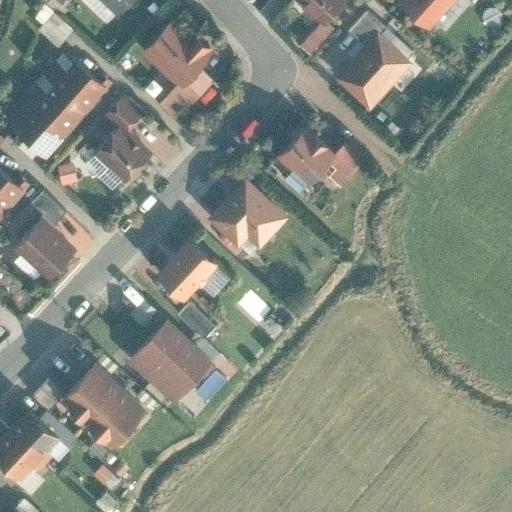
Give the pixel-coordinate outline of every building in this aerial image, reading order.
[(127,0),(105,0),(117,11),(127,0)] [(303,0),(326,20),(343,0),(303,0)] [(409,0),(434,22),(453,0),(409,0)] [(368,43),(380,29),(387,21),(368,5),(349,26),(368,43)] [(71,26),(52,10),(41,23),(60,39),(71,26)] [(172,17),(145,46),(182,82),(209,53),(172,17)] [(375,105),(415,60),(380,29),(368,43),(340,73),(375,105)] [(47,70),(86,105),(111,76),(102,68),(97,74),(67,47),(66,48),(74,56),(67,64),(59,57),(48,70),(47,70)] [(28,92),(27,92),(66,127),(86,105),(47,70),(46,70),(55,78),(46,88),(38,80),(28,92)] [(123,90),(106,109),(119,121),(120,120),(126,126),(142,108),(123,90)] [(8,114),(7,115),(46,149),(66,127),(27,92),(27,93),(35,100),(26,110),(18,102),(8,114)] [(119,121),(96,146),(110,160),(99,171),(112,183),(123,172),(125,174),(127,172),(134,172),(140,166),(140,158),(150,148),(126,126),(120,120),(119,121)] [(338,152),(307,125),(281,155),(312,182),(338,152)] [(63,178),(78,175),(74,156),(60,159),(63,178)] [(0,203),(3,206),(28,178),(20,170),(15,176),(0,163),(0,203)] [(246,176),(212,212),(238,237),(248,226),(255,219),(267,230),(284,211),(246,176)] [(66,209),(43,188),(34,198),(57,219),(66,209)] [(41,214),(16,240),(50,271),(74,245),(41,214)] [(190,235),(158,269),(184,293),(195,280),(201,280),(207,274),(206,269),(200,263),(210,253),(190,235)] [(218,324),(191,300),(181,311),(207,336),(218,324)] [(149,334),(131,353),(132,354),(140,346),(149,355),(142,362),(153,373),(153,374),(189,336),(161,309),(153,318),(159,323),(149,334)] [(189,336),(153,374),(154,374),(161,366),(171,375),(163,383),(175,393),(174,394),(175,394),(202,366),(210,358),(211,357),(189,336)] [(62,399),(87,422),(123,384),(98,360),(68,392),(62,399)] [(62,399),(68,392),(51,377),(43,386),(60,401),(62,399)] [(123,384),(87,422),(111,445),(147,407),(123,384)] [(51,410),(60,401),(43,386),(34,394),(51,410)] [(14,419),(9,424),(46,458),(54,450),(46,444),(58,432),(58,431),(56,430),(40,414),(31,406),(16,421),(14,419)] [(7,431),(0,438),(0,453),(20,472),(32,460),(39,466),(46,458),(9,424),(5,429),(7,431)]
